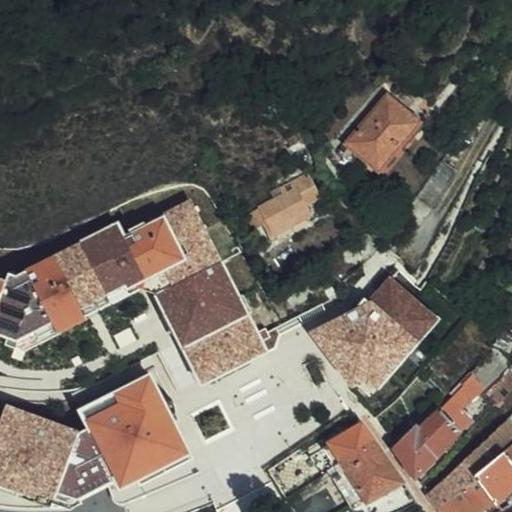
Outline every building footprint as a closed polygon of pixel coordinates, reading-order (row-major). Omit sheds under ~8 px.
[(340,134),(356,147),(372,160),(391,135),(399,141),(409,127),(418,115),(402,103),(381,86),(340,134)] [(384,170),(404,145),(402,144),(399,141),(391,135),(372,160),(384,170)] [(410,187),(418,192),(444,154),(437,149),(410,187)] [(452,160),(447,156),(421,194),(425,197),(452,160)] [(307,185),(296,166),(286,171),(296,191),(307,185)] [(283,198),(296,191),(286,171),(273,179),(283,198)] [(263,220),(300,199),(296,191),(283,198),(273,179),(248,192),(263,220)] [(0,271),(0,324),(45,341),(153,285),(206,384),(269,345),(188,198),(125,229),(117,218),(12,275),(0,271)] [(312,331),(371,395),(442,316),(393,269),(355,309),(312,331)] [(62,418),(0,400),(0,477),(72,500),(193,447),(153,373),(62,418)] [(473,393),(463,381),(441,405),(442,407),(419,427),(418,428),(414,424),(394,443),(416,473),(459,427),(448,415),(473,393)] [(339,459),(372,440),(360,422),(320,447),(331,465),(339,459)] [(400,480),(372,440),(339,459),(367,501),(400,480)] [(511,442),(496,459),(497,460),(475,477),(497,504),(511,489),(511,442)] [(367,501),(339,459),(331,465),(324,469),(349,511),(367,501)] [(460,480),(452,469),(427,492),(434,502),(460,480)] [(441,511),(484,511),(497,504),(475,477),(438,507),(441,511)]
